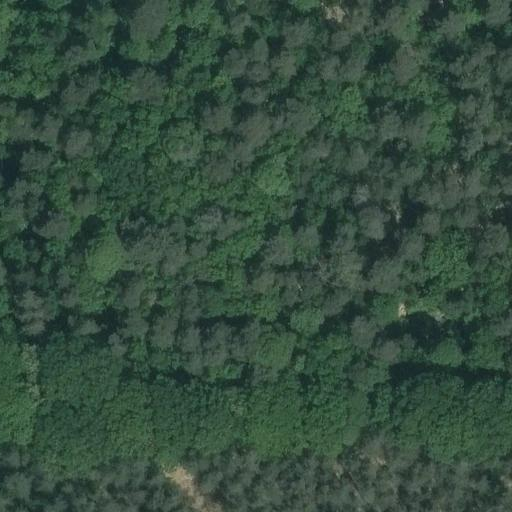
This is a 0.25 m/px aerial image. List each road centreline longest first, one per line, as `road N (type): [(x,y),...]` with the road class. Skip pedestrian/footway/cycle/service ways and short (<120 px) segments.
road 1 (tertiary): [(0,409),(511,408)]
road 2 (track): [(113,409),(193,511)]
